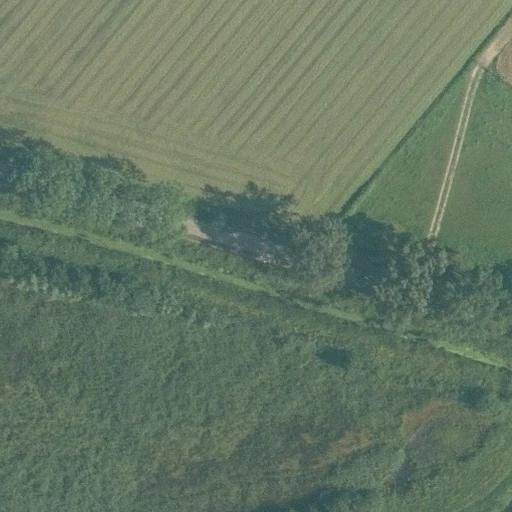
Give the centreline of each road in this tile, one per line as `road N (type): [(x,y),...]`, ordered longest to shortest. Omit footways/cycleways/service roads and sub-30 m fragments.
road 1 (track): [(0,238),(511,389)]
road 2 (unclassified): [(511,319),(0,170)]
road 3 (track): [(410,511),(472,495),(511,456)]
